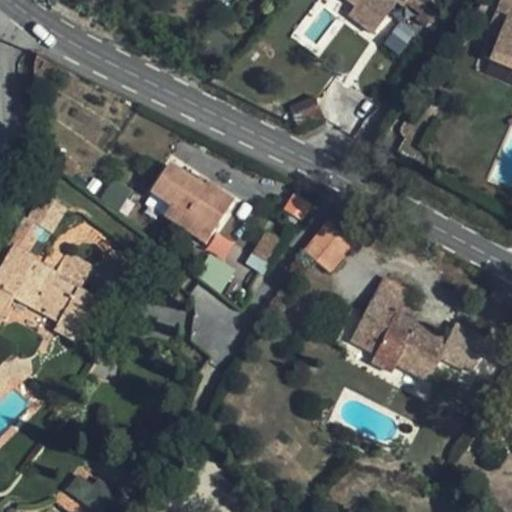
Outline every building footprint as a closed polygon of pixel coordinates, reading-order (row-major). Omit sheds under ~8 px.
[(425,28),(439,11),(425,0),(345,0),(354,7),(347,15),(371,34),(387,14),(396,3),(402,8),(406,4),(420,15),(416,20),(425,28)] [(511,1),(509,0),(500,0),(495,14),(506,20),(498,41),(490,60),(511,68),(511,1)] [(506,20),(495,14),(486,36),(498,41),(506,20)] [(317,104),(294,115),(300,127),(323,117),(317,104)] [(45,146),(37,157),(56,172),(64,161),(65,159),(45,146)] [(56,172),(70,181),(77,171),(64,161),(56,172)] [(151,194),(171,207),(184,216),(183,219),(210,238),(233,205),(206,186),(203,189),(170,166),(151,194)] [(119,212),(129,189),(111,181),(101,204),(119,212)] [(294,199),(286,213),(289,214),(300,221),(309,208),(294,199)] [(33,236),(48,211),(39,205),(28,220),(25,219),(8,247),(11,250),(0,269),(0,321),(14,297),(59,323),(54,331),(72,341),(95,301),(79,291),(91,267),(67,253),(54,276),(41,268),(42,264),(27,255),(37,239),(33,236)] [(184,216),(171,207),(164,218),(205,246),(210,238),(183,219),(184,216)] [(302,250),(330,272),(353,243),(325,221),(302,250)] [(267,233),(253,256),(265,263),(279,241),(267,233)] [(223,257),(231,244),(214,234),(207,247),(223,257)] [(265,263),(253,256),(246,267),(259,274),(265,263)] [(398,316),(410,294),(385,280),(352,342),(376,356),(373,364),(392,374),(402,355),(432,370),(439,357),(471,373),(481,354),(499,363),(507,346),(511,348),(511,345),(511,339),(492,329),(485,341),(456,325),(447,341),(398,316)] [(31,370),(29,358),(22,359),(13,356),(0,369),(0,385),(16,370),(24,378),(31,370)] [(79,471),(65,489),(94,511),(102,511),(114,497),(79,471)]
